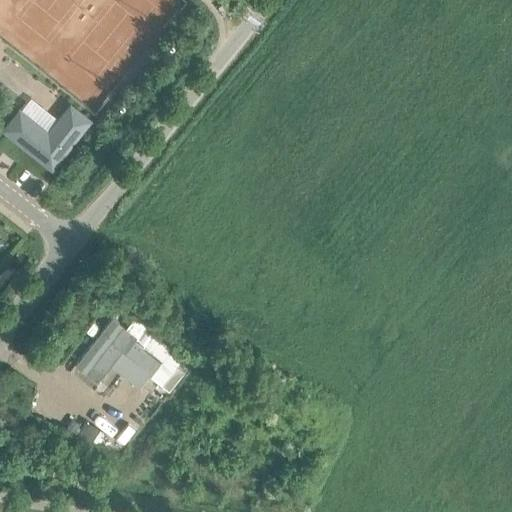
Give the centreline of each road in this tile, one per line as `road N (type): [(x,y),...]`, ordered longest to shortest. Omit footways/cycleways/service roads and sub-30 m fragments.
road 1 (unknown): [(0,304),(228,18),(205,0)]
road 2 (residential): [(69,245),(270,0)]
